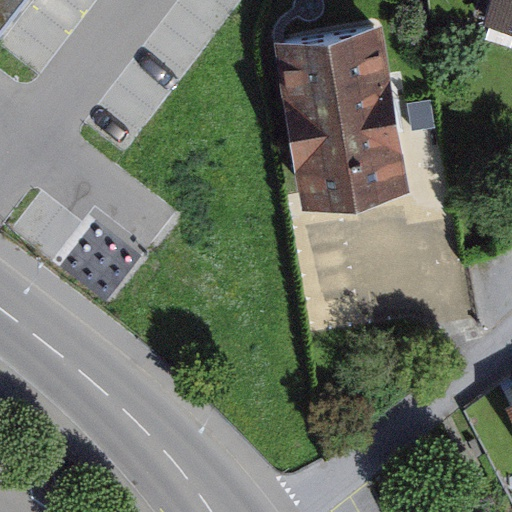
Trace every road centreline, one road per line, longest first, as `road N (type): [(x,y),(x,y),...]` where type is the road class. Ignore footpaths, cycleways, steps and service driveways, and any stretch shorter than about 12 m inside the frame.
road 1 (primary): [(226,511),(176,449),(0,296)]
road 2 (residential): [(511,355),(292,511)]
